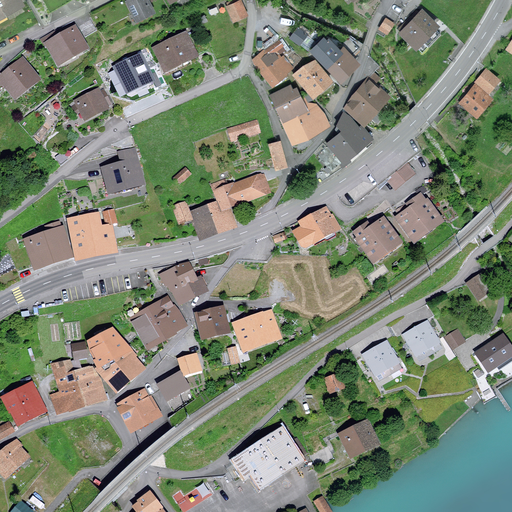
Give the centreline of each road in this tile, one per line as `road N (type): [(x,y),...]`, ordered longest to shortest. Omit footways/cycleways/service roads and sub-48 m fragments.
road 1 (residential): [(144,472),(183,474),(217,464),(327,356),(449,285),(511,223)]
road 2 (primary): [(267,222),(343,180),(410,125),(469,57),(504,0)]
road 3 (residential): [(0,221),(124,123),(246,66)]
road 4 (primary): [(0,305),(51,280),(253,228)]
road 5 (residential): [(105,408),(207,300),(217,277),(250,245),(253,228)]
road 6 (residential): [(388,0),(330,128),(294,165)]
